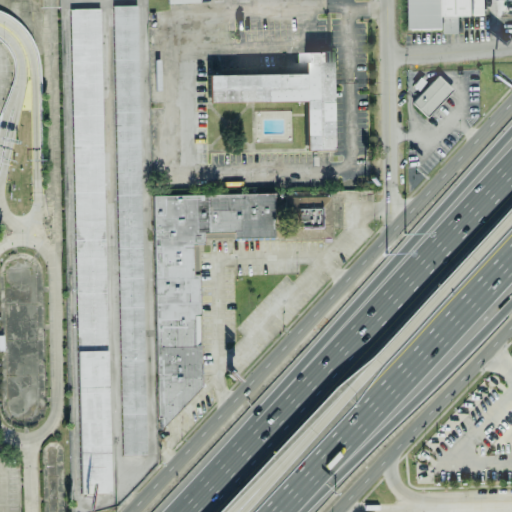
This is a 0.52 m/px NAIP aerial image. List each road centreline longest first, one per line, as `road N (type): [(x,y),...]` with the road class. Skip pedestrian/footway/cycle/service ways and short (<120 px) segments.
road 1 (primary): [(511,102),(131,511)]
road 2 (motorway): [(511,128),(324,338),(252,442)]
road 3 (motorway): [(511,167),(252,442)]
road 4 (motorway): [(511,212),(272,471)]
road 5 (motorway): [(284,511),(511,266)]
road 6 (motorway): [(290,511),(511,294)]
road 7 (primary): [(336,511),(511,322)]
road 8 (residential): [(385,0),(390,204),(403,220)]
road 9 (motorway): [(38,201),(30,53),(0,17)]
road 10 (motorway): [(0,163),(21,72),(0,30)]
road 11 (residential): [(511,50),(387,57)]
